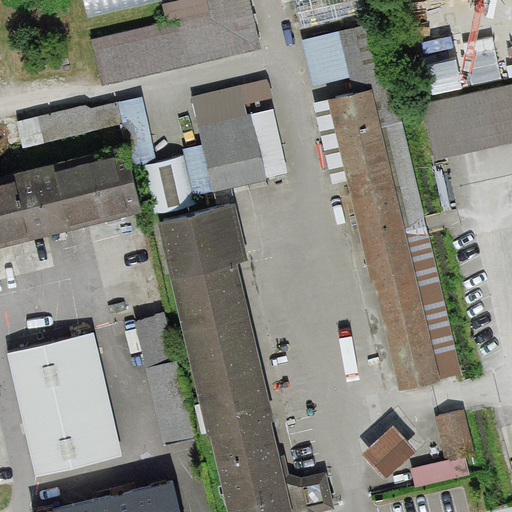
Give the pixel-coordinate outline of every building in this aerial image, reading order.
[(246,0),(160,0),(164,16),(88,32),(98,80),(257,47),(246,0)] [(511,14),(446,30),(453,59),(511,45),(511,14)] [(257,79),(191,93),(210,183),(276,169),(257,79)] [(511,80),(423,102),(435,152),(511,133),(511,80)] [(369,85),(317,99),(396,389),(448,375),(369,85)] [(123,148),(0,177),(0,242),(138,209),(123,148)] [(226,203),(153,221),(225,511),(292,511),(302,510),(226,203)] [(99,337),(9,354),(30,466),(120,449),(99,337)] [(172,511),(163,476),(27,511),(172,511)]
